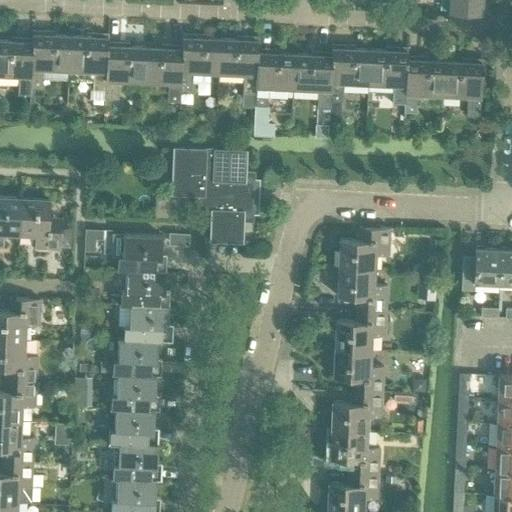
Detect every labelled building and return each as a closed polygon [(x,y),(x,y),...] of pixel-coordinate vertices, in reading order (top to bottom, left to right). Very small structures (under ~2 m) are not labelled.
[(448,0),(448,12),(480,14),(481,0),(448,0)] [(17,94),(30,95),(33,29),(32,29),(32,37),(20,37),(20,41),(0,39),(0,73),(18,74),(17,94)] [(44,69),(69,70),(70,34),(45,33),(45,29),(33,29),(30,95),(31,86),(43,87),(44,69)] [(104,98),(107,32),(95,31),(95,35),(70,34),(69,70),(93,71),(92,90),(104,90),(104,98)] [(118,80),(143,81),(144,47),(119,45),(119,41),(108,41),(108,32),(107,32),(104,98),(117,99),(118,80)] [(167,101),(180,102),(183,32),(182,32),(182,44),(170,44),(170,48),(144,47),(143,81),(168,82),(167,101)] [(193,71),(218,72),(220,38),(195,37),(195,33),(183,32),(180,102),(181,102),(182,89),(192,89),(193,71)] [(255,92),(257,48),(258,48),(259,36),(246,35),(245,39),(220,38),(218,72),(244,73),(243,92),(255,92)] [(317,108),(330,109),(333,43),(332,43),(332,51),(320,51),(320,55),(295,54),(293,88),(318,89),(317,108)] [(343,82),(368,83),(370,49),(345,48),(345,44),(333,43),(330,109),(331,101),(342,101),(343,82)] [(392,104),(403,104),(406,47),(394,46),(394,50),(370,49),(368,83),(392,85),(392,104)] [(417,95),(442,96),(444,61),(418,60),(418,56),(406,55),(407,47),(406,47),(403,104),(403,112),(416,113),(417,95)] [(255,92),(254,105),(267,106),(268,86),(293,88),(295,54),(270,53),(270,49),(258,48),(257,48),(255,92)] [(444,61),(442,96),(467,97),(466,116),(479,117),(482,58),(468,58),(468,62),(444,61)] [(331,101),(331,111),(337,111),(341,108),(341,101),(331,101)] [(253,134),(253,135),(272,136),(272,135),(272,124),(267,123),(254,123),(253,134)] [(201,209),(211,209),(210,240),(240,241),(241,222),(252,223),(254,172),(244,172),(245,151),(173,147),(171,193),(202,194),(201,209)] [(3,233),(19,234),(21,197),(0,196),(0,245),(2,246),(3,233)] [(21,197),(19,234),(34,235),(33,248),(59,249),(59,246),(60,230),(61,219),(48,218),(49,199),(21,197)] [(157,211),(175,212),(176,197),(158,197),(157,211)] [(339,239),(338,267),(374,269),(375,253),(388,253),(389,228),(358,227),(357,239),(339,239)] [(60,230),(59,246),(69,247),(70,231),(60,230)] [(116,269),(126,269),(165,271),(166,255),(161,255),(162,235),(123,233),(122,255),(117,255),(116,269)] [(498,282),(500,249),(474,248),(474,260),(462,259),(461,289),(474,290),(474,281),(498,282)] [(511,249),(500,249),(498,282),(511,282),(511,249)] [(355,297),(354,309),(386,310),(387,285),(373,284),(374,269),(338,267),(336,295),(355,297)] [(120,304),(129,304),(168,306),(169,289),(165,289),(165,271),(126,269),(125,291),(120,291),(120,304)] [(433,289),(434,278),(418,277),(417,287),(433,289)] [(84,288),(83,302),(96,302),(97,289),(84,288)] [(0,338),(24,339),(25,323),(38,324),(39,298),(8,296),(8,310),(0,309),(0,338)] [(123,338),(157,340),(172,340),(172,324),(167,324),(168,306),(129,304),(128,325),(124,325),(123,338)] [(480,315),(497,315),(497,307),(480,306),(480,315)] [(335,319),(334,348),(370,350),(371,335),(384,335),(386,310),(354,309),(354,320),(335,319)] [(0,366),(5,367),(4,379),(35,380),(36,355),(24,354),(24,339),(0,338),(0,366)] [(112,359),(112,372),(116,372),(155,374),(160,375),(161,357),(156,357),(157,340),(123,338),(118,338),(117,360),(112,359)] [(351,377),(350,389),(382,391),(383,366),(370,365),(370,350),(334,348),(332,377),(351,377)] [(78,370),(89,371),(90,363),(79,362),(78,370)] [(458,372),(457,394),(462,395),(462,397),(462,399),(467,399),(467,397),(468,373),(458,372)] [(110,407),(115,408),(153,410),(158,410),(159,392),(154,392),(155,375),(116,373),(116,394),(110,393),(110,407)] [(511,375),(499,375),(498,399),(511,399),(511,375)] [(0,419),(20,420),(21,405),(34,405),(35,380),(4,379),(4,391),(0,390),(0,419)] [(424,391),(424,380),(416,380),(412,383),(412,390),(424,391)] [(331,401),(330,429),(366,431),(367,415),(381,416),(382,391),(350,389),(350,401),(331,401)] [(90,405),(90,393),(74,393),(74,405),(90,405)] [(457,394),(456,420),(466,421),(466,420),(467,399),(462,399),(462,397),(462,395),(457,394)] [(511,399),(498,399),(497,422),(511,422),(511,399)] [(108,442),(118,443),(158,444),(158,427),(152,427),(153,410),(115,408),(114,429),(109,429),(108,442)] [(0,419),(0,447),(2,448),(1,460),(32,461),(33,436),(20,435),(20,420),(0,419)] [(412,419),(412,433),(420,433),(420,420),(412,419)] [(456,420),(455,442),(460,442),(460,444),(459,446),(465,447),(465,444),(466,421),(456,420)] [(511,422),(497,422),(496,446),(511,446),(511,422)] [(347,458),(346,471),(378,473),(379,447),(366,447),(366,431),(330,429),(328,457),(347,458)] [(455,442),(453,468),(464,468),(465,447),(459,446),(460,444),(460,442),(455,442)] [(111,477),(116,477),(156,479),(160,479),(161,462),(157,462),(158,444),(118,443),(118,463),(112,463),(111,477)] [(511,446),(496,446),(494,469),(511,470),(511,446)] [(0,471),(0,500),(17,501),(17,485),(30,486),(32,461),(1,460),(0,472),(0,471)] [(453,468),(452,490),(457,490),(457,494),(462,495),(464,468),(453,468)] [(511,470),(494,469),(493,493),(511,494),(511,470)] [(327,482),(326,510),(363,511),(364,496),(376,497),(378,473),(346,471),(346,483),(327,482)] [(386,474),(385,483),(394,483),(395,475),(386,474)] [(110,511),(115,511),(127,511),(159,511),(160,495),(155,495),(156,479),(116,477),(116,499),(110,498),(110,511)] [(452,490),(451,511),(461,511),(462,495),(457,494),(457,490),(452,490)] [(511,511),(511,494),(493,493),(492,511),(511,511)] [(16,511),(17,501),(0,500),(0,511),(16,511)]
